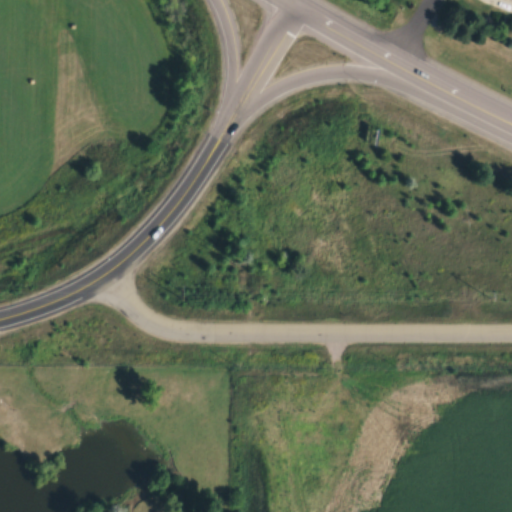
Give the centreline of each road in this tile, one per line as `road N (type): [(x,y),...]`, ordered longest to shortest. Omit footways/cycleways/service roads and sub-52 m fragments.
road 1 (secondary): [(0,320),(103,276),(154,230),(195,178),(293,7)]
road 2 (residential): [(511,334),(178,332),(140,316),(103,276)]
road 3 (primary): [(226,124),(283,88),(338,73),(408,85),(479,110)]
road 4 (primary): [(511,124),(281,0)]
road 5 (primary): [(212,0),(230,56),(226,124)]
